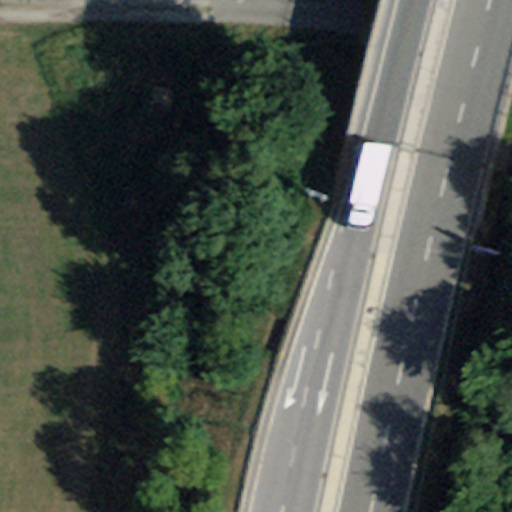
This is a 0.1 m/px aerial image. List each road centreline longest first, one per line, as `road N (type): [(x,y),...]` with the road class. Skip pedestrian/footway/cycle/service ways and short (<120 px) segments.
road 1 (secondary): [(370,511),(492,0)]
road 2 (secondary): [(417,0),(298,511)]
road 3 (track): [(511,32),(363,17),(0,16)]
